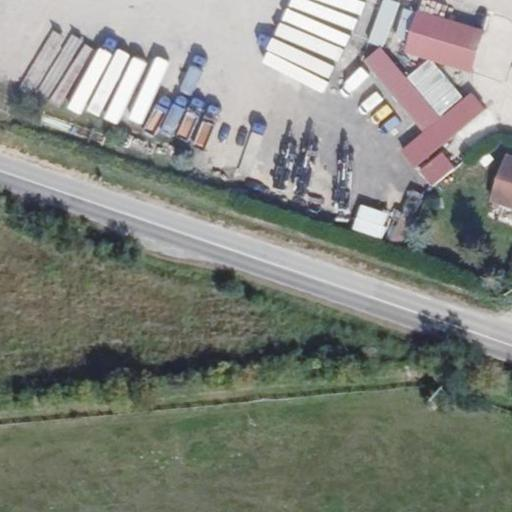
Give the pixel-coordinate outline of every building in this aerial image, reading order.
[(288,0),(279,47),(347,61),(359,0),(288,0)] [(422,56),(468,72),(473,73),(484,34),(421,15),(408,51),(411,52),(422,56)] [(13,25),(0,80),(0,81),(105,106),(102,117),(114,120),(114,116),(125,119),(135,76),(131,76),(136,53),(13,25)] [(412,167),(484,112),(475,96),(434,127),(433,124),(438,120),(382,48),(365,60),(421,131),(426,128),(429,131),(402,153),(412,167)] [(407,65),(414,74),(422,56),(411,52),(407,65)] [(461,91),(468,72),(422,56),(414,74),(461,91)] [(387,153),(397,146),(384,126),(373,133),(387,153)] [(489,202),(511,210),(511,164),(504,161),(489,202)]
